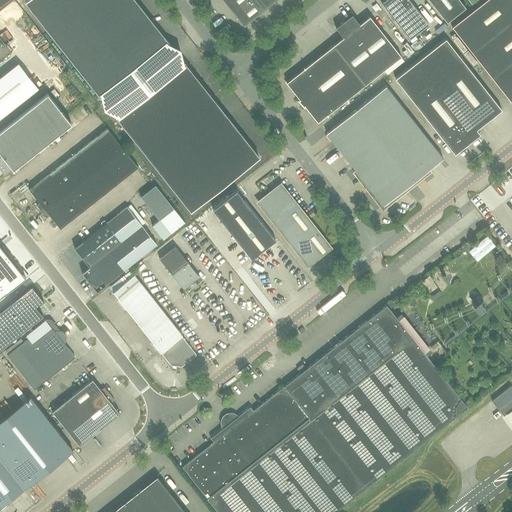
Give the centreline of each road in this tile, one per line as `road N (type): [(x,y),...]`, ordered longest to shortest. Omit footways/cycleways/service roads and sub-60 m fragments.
road 1 (unclassified): [(170,421),(0,206)]
road 2 (unclassified): [(170,421),(376,252)]
road 3 (unclassified): [(376,252),(238,76)]
road 4 (unclassified): [(376,252),(511,149)]
road 5 (unclassified): [(51,511),(170,421)]
road 6 (unclassified): [(238,76),(334,0)]
